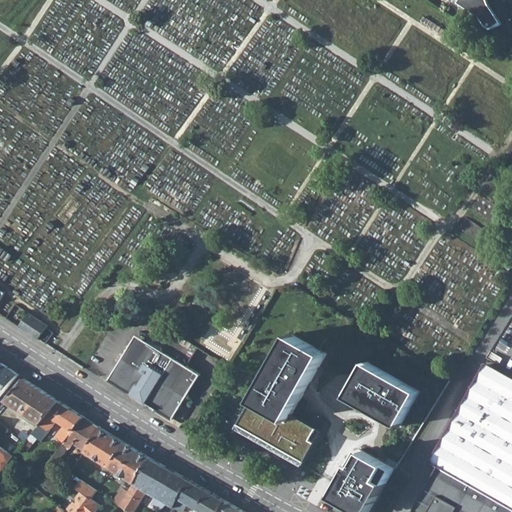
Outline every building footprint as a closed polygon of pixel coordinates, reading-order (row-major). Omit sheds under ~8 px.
[(455,0),(481,17),(485,24),(498,16),(490,3),(489,0),(455,0)] [(19,326),(45,343),(55,329),(29,312),(19,326)] [(493,360),(490,365),(511,377),(511,318),(488,357),(493,360)] [(329,354),(292,334),(240,425),(277,446),(299,459),(306,463),(323,433),(294,416),(329,354)] [(108,379),(171,419),(199,375),(142,338),(132,341),(108,379)] [(0,396),(19,374),(0,361),(0,396)] [(420,391),(368,361),(349,393),(401,423),(420,391)] [(511,511),(511,377),(490,365),(434,462),(439,465),(414,511),(416,511),(511,511)] [(7,400),(41,423),(61,400),(26,378),(7,400)] [(56,436),(60,439),(63,442),(84,416),(61,400),(41,423),(40,425),(27,439),(31,443),(35,442),(40,435),(44,437),(58,421),(65,426),(56,436)] [(27,439),(40,425),(37,423),(34,426),(3,405),(0,408),(0,423),(24,443),(27,439)] [(59,447),(48,461),(53,465),(67,449),(69,449),(73,444),(86,452),(102,427),(84,416),(63,442),(59,447)] [(102,427),(86,452),(110,467),(126,443),(102,427)] [(126,443),(110,467),(135,483),(151,458),(130,446),(126,443)] [(0,472),(3,469),(6,465),(13,456),(0,444),(0,472)] [(48,461),(59,447),(56,445),(40,464),(43,467),(48,461)] [(372,511),(397,469),(361,450),(343,483),(336,494),(368,511),(372,511)] [(13,456),(6,465),(10,468),(20,455),(16,452),(13,456)] [(152,494),(168,503),(184,476),(151,458),(135,483),(147,491),(148,491),(149,492),(152,494)] [(180,499),(191,480),(187,478),(184,476),(168,503),(171,505),(175,507),(175,506),(180,499)] [(99,490),(83,479),(76,487),(82,492),(74,502),(86,511),(96,511),(102,505),(92,499),(99,490)] [(209,491),(191,480),(180,499),(175,506),(184,511),(189,504),(198,509),(209,491)] [(121,505),(131,511),(133,511),(147,491),(135,483),(129,491),(122,500),(121,501),(119,503),(120,504),(121,505)] [(122,489),(114,500),(119,503),(121,501),(122,500),(129,491),(126,488),(125,488),(122,489)] [(219,511),(226,500),(209,491),(198,509),(203,511),(219,511)] [(246,511),(226,500),(219,511),(246,511)] [(86,511),(74,502),(66,511),(68,511),(86,511)]
